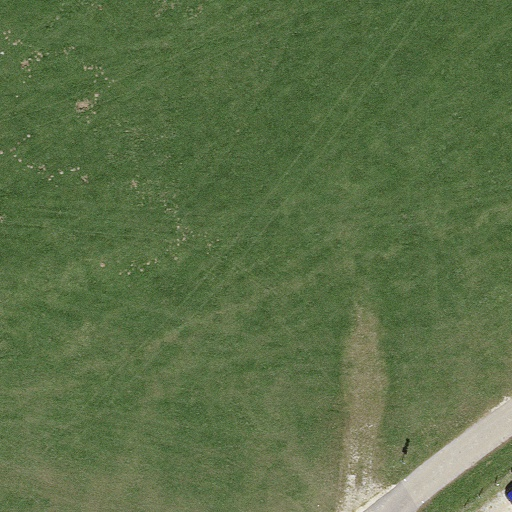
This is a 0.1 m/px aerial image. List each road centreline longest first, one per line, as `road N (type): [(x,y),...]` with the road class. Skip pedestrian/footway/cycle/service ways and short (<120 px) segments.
road 1 (track): [(361,511),(367,318)]
road 2 (track): [(511,415),(393,511)]
